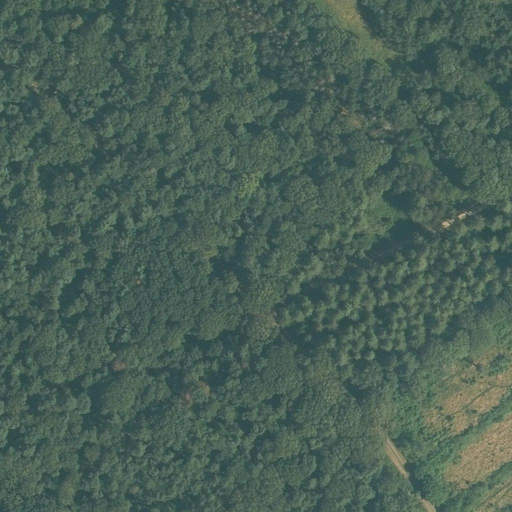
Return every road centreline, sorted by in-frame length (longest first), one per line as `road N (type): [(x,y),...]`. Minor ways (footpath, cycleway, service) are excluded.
road 1 (track): [(0,392),(270,304),(511,190)]
road 2 (track): [(270,304),(151,179),(0,53)]
road 3 (track): [(258,308),(429,511)]
road 4 (track): [(49,90),(140,0)]
